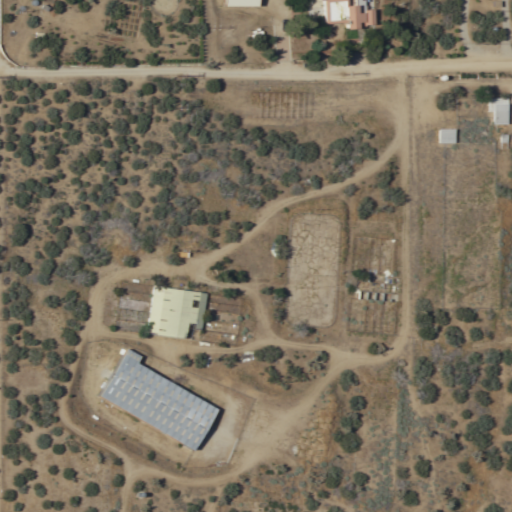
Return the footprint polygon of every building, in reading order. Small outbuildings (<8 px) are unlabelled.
[(361,0),(362,5),(364,5),(364,10),(371,9),(373,24),(363,25),(363,26),(356,26),(356,28),(344,29),(343,23),(340,23),(340,22),(322,24),(320,0),(361,0)] [(298,117),(248,117),(248,92),(298,92),(298,117)] [(504,124),(491,124),(490,112),(485,112),(485,99),(504,99),(504,104),(504,124)] [(452,129),(452,143),(437,143),(436,129),(452,129)] [(390,275),(389,285),(392,285),(391,288),(389,288),(388,301),(356,299),(358,272),(390,275)] [(203,293),(197,340),(144,333),(150,285),(203,293)] [(122,348),(137,356),(133,363),(213,409),(190,450),(95,395),(122,348)]
